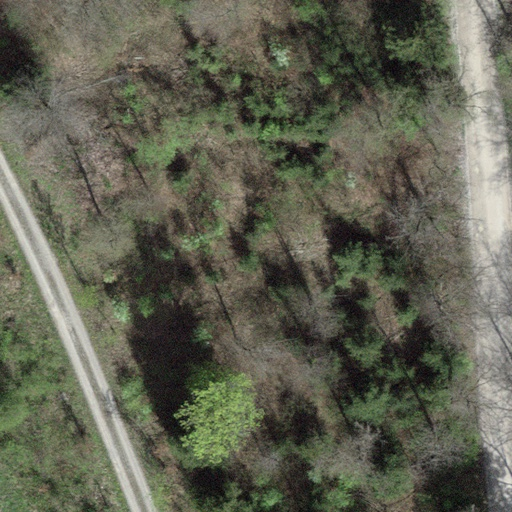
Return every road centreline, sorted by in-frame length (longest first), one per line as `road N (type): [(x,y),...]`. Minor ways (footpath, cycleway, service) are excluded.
road 1 (track): [(481,0),(511,486)]
road 2 (track): [(145,511),(0,202)]
